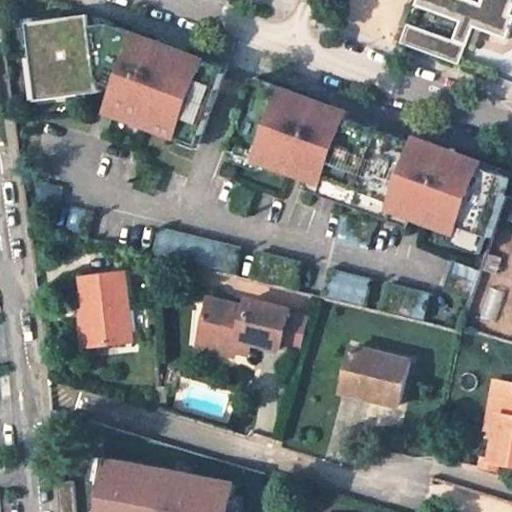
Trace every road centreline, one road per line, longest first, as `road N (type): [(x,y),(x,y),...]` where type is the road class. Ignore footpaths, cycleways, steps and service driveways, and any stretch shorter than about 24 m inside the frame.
road 1 (residential): [(0,225),(33,511)]
road 2 (residential): [(289,41),(511,125)]
road 3 (residential): [(176,0),(289,41)]
